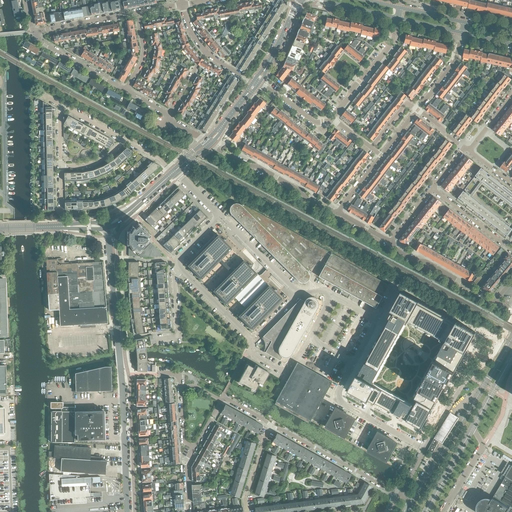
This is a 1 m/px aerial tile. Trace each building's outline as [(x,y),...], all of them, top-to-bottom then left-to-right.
[(284,7),(272,0),(269,0),(270,1),(275,4),(274,6),(282,11),(284,7)] [(471,0),(470,0),(468,7),(468,8),(474,9),(476,1),(471,0)] [(260,3),(253,4),(254,12),(255,13),(258,12),(258,9),(261,8),(260,3)] [(503,6),(500,5),(498,14),(504,15),(506,7),(507,4),(503,3),(503,6)] [(282,11),(274,6),(273,8),(267,5),(266,7),(269,8),(279,15),(282,11)] [(279,15),(269,8),(266,12),(277,19),(279,15)] [(277,19),(266,12),(264,16),(275,23),(277,19)] [(306,12),(304,18),(314,22),(316,16),(306,12)] [(275,23),(264,16),(263,18),(266,19),(264,22),(272,26),(275,23)] [(173,18),(166,19),(166,20),(167,25),(167,27),(171,26),(171,25),(173,25),(173,24),(174,23),(173,18)] [(302,23),(311,27),(314,28),(315,26),(312,25),(314,22),(304,18),(302,23)] [(333,19),(331,27),(337,28),(337,29),(339,21),(339,20),(333,18),(333,19)] [(203,21),(202,21),(197,20),(193,23),(198,28),(203,25),(204,23),(203,22),(203,21)] [(272,26),(264,22),(263,24),(258,21),(257,22),(258,23),(270,30),(272,26)] [(270,30),(258,23),(256,25),(261,27),(260,29),(267,34),(270,30)] [(302,23),(299,29),(309,33),(318,37),(320,31),(317,30),(316,33),(312,31),(312,32),(310,31),(311,27),(302,23)] [(357,24),(355,32),(361,34),(363,26),(363,25),(357,24)] [(200,34),(206,29),(203,25),(198,28),(196,30),(200,34)] [(267,34),(260,29),(258,31),(253,28),(252,30),(255,31),(265,38),(267,34)] [(375,28),(374,29),(373,36),(379,37),(381,29),(375,28)] [(209,32),(206,29),(200,34),(203,38),(209,32)] [(309,33),(299,29),(297,34),(307,38),(309,33)] [(265,38),(255,31),(253,33),(256,35),(255,37),(263,42),(265,38)] [(206,42),(212,36),(209,32),(203,38),(206,42)] [(297,34),(295,39),(304,43),(307,38),(297,34)] [(209,45),(217,39),(217,38),(214,35),(212,36),(206,42),(209,45)] [(410,44),(411,37),(412,36),(405,35),(404,43),(410,44)] [(186,36),(178,38),(177,39),(179,44),(187,41),(186,36)] [(260,45),(250,39),(247,37),(246,39),(251,42),(250,44),(258,49),(260,45)] [(263,42),(255,37),(254,39),(251,37),(250,39),(260,45),(263,42)] [(217,39),(209,45),(213,49),(219,44),(220,43),(217,39)] [(304,43),(295,39),(292,44),(302,49),(304,43)] [(357,41),(358,40),(356,40),(355,39),(350,45),(348,44),(343,50),(347,53),(357,41)] [(423,40),(421,48),(422,47),(427,49),(429,40),(423,39),(423,40)] [(436,42),(429,40),(427,49),(433,50),(435,43),(436,42)] [(40,49),(25,41),(22,46),(37,55),(40,49)] [(189,46),(187,41),(179,44),(179,46),(182,45),(183,49),(189,46)] [(357,41),(347,53),(351,56),(356,50),(354,48),(359,42),(357,41)] [(220,43),(219,44),(213,49),(216,53),(218,52),(222,48),(220,46),(222,45),(220,43)] [(258,49),(250,44),(249,46),(246,45),(245,46),(255,53),(258,49)] [(302,49),(292,44),(290,50),(299,54),(302,55),(303,53),(300,52),(302,49)] [(340,54),(343,50),(337,45),(335,47),(331,44),(330,46),(340,54)] [(193,50),(189,46),(183,49),(187,54),(193,50)] [(224,46),(222,48),(218,52),(222,57),(228,53),(229,51),(225,46),(224,46)] [(255,53),(245,46),(244,48),(246,50),(245,52),(253,57),(255,53)] [(340,54),(330,46),(328,47),(332,50),(331,52),(337,58),(340,54)] [(358,52),(356,50),(351,56),(355,59),(363,49),(362,47),(358,52)] [(407,52),(406,51),(400,47),(397,52),(404,57),(407,52)] [(89,52),(84,50),(84,51),(83,51),(78,48),(75,54),(81,57),(81,56),(83,57),(83,58),(86,60),(86,59),(88,57),(87,57),(88,56),(87,55),(88,54),(89,52)] [(365,50),(363,49),(355,59),(359,62),(364,56),(362,54),(365,50)] [(193,50),(187,54),(186,56),(189,59),(191,58),(196,53),(193,50)] [(253,57),(245,52),(244,54),(239,50),(237,52),(240,54),(251,61),(253,57)] [(297,60),(299,54),(290,50),(287,56),(297,60)] [(88,57),(86,59),(91,61),(95,54),(89,51),(89,52),(88,54),(87,55),(88,56),(87,57),(88,57)] [(477,51),(475,60),(481,61),(481,62),(483,53),(483,52),(477,51)] [(56,65),(58,60),(43,52),(41,57),(56,65)] [(337,58),(331,52),(329,55),(326,52),(324,54),(335,62),(338,58),(337,58)] [(404,57),(397,52),(393,57),(394,57),(400,63),(401,62),(400,62),(404,57)] [(196,64),(199,57),(196,53),(191,58),(196,64)] [(97,60),(99,56),(95,54),(91,61),(93,62),(92,64),(95,65),(96,64),(97,62),(97,61),(97,60)] [(251,61),(240,54),(239,56),(242,57),(240,60),(248,64),(251,61)] [(335,62),(324,54),(323,56),(327,59),(325,61),(331,66),(332,66),(335,62)] [(439,65),(426,55),(424,57),(431,62),(430,64),(432,66),(436,69),(435,69),(436,69),(439,65)] [(426,55),(439,65),(442,61),(438,58),(436,56),(434,59),(429,55),(426,55)] [(500,56),(494,55),(492,64),(498,66),(500,56)] [(100,67),(104,61),(104,59),(99,56),(97,60),(97,61),(97,62),(96,64),(100,67)] [(296,63),(297,60),(287,56),(285,61),(297,66),(298,64),(296,63)] [(506,58),(500,56),(498,66),(504,67),(506,58)] [(202,59),(199,57),(196,64),(198,65),(200,66),(203,68),(202,69),(203,70),(208,63),(202,59)] [(400,63),(394,57),(390,62),(397,67),(400,63)] [(248,64),(240,60),(237,58),(236,60),(234,58),(233,60),(235,62),(243,66),(246,68),(248,64)] [(319,59),(317,61),(328,70),(331,66),(325,61),(325,60),(323,62),(319,59)] [(285,61),(283,67),(291,70),(294,71),(295,71),(294,71),(297,69),(296,68),(297,66),(285,61)] [(328,70),(317,61),(316,63),(320,66),(318,68),(318,69),(319,68),(325,73),(328,70)] [(70,73),(72,69),(60,62),(57,66),(70,73)] [(243,66),(235,62),(234,63),(237,65),(235,67),(242,72),(244,72),(244,71),(246,68),(243,66)] [(390,62),(386,66),(389,69),(393,72),(397,67),(390,62)] [(208,63),(203,70),(205,71),(206,70),(209,72),(210,71),(210,70),(212,65),(208,63)] [(432,66),(430,64),(429,64),(428,66),(423,63),(422,64),(433,73),(435,69),(436,69),(432,66)] [(467,68),(466,66),(461,63),(458,67),(469,75),(470,73),(466,70),(468,68),(467,68)] [(213,64),(212,65),(210,70),(210,71),(212,72),(210,75),(212,76),(214,73),(218,67),(213,64)] [(389,69),(386,66),(382,64),(378,68),(385,73),(389,69)] [(433,73),(422,64),(420,66),(425,70),(423,72),(429,77),(433,73)] [(152,65),(149,69),(154,72),(154,73),(156,74),(159,68),(159,67),(152,65)] [(182,66),(179,71),(186,75),(188,70),(187,69),(182,66)] [(218,67),(214,73),(218,76),(222,69),(218,67)] [(291,70),(283,67),(282,67),(275,76),(282,81),(291,70)] [(469,75),(458,67),(455,71),(456,71),(462,76),(463,74),(467,77),(469,75)] [(148,68),(145,73),(152,76),(154,73),(154,72),(149,69),(148,68)] [(378,68),(375,73),(381,78),(385,73),(378,68)] [(86,83),(89,77),(74,69),(71,74),(86,83)] [(179,71),(177,75),(182,78),(183,79),(186,75),(179,71)] [(429,77),(423,72),(422,74),(417,71),(416,72),(426,81),(429,77)] [(462,76),(456,71),(453,75),(463,83),(465,82),(460,78),(462,76)] [(426,81),(416,72),(414,74),(419,78),(417,80),(423,85),(426,81)] [(126,77),(120,74),(119,73),(116,78),(123,82),(126,77)] [(152,76),(145,73),(143,77),(149,81),(152,76)] [(221,74),(229,79),(236,84),(238,81),(239,81),(239,79),(238,80),(231,75),(230,77),(222,73),(221,74)] [(325,73),(320,79),(322,81),(316,88),(318,90),(329,76),(325,73)] [(375,73),(371,78),(378,83),(381,78),(375,73)] [(496,75),(508,84),(511,79),(505,74),(504,76),(500,74),(498,73),(496,75)] [(220,76),(228,81),(226,83),(234,88),(236,84),(229,79),(221,74),(220,76)] [(176,75),(173,79),(179,83),(182,78),(177,75),(176,75)] [(195,80),(201,83),(204,78),(199,76),(197,75),(195,80)] [(463,83),(453,75),(450,79),(456,84),(457,82),(462,85),(463,83)] [(508,84),(496,75),(495,77),(497,78),(497,79),(500,81),(498,83),(504,88),(505,88),(508,84)] [(329,76),(318,90),(320,91),(326,84),(328,86),(333,79),(329,76)] [(179,83),(173,79),(171,78),(169,83),(171,84),(177,87),(179,83)] [(290,80),(289,82),(287,84),(292,88),(297,81),(292,78),(291,79),(290,80)] [(378,83),(371,78),(367,83),(368,83),(374,88),(378,83)] [(102,92),(105,87),(91,79),(88,84),(102,92)] [(139,89),(142,85),(143,83),(137,79),(133,86),(139,89)] [(333,79),(328,86),(330,87),(324,95),(326,96),(337,83),(333,79)] [(423,85),(417,80),(416,82),(412,79),(410,81),(421,89),(424,85),(423,85)] [(450,79),(447,83),(457,91),(459,89),(454,86),(456,84),(450,79)] [(201,83),(195,80),(192,84),(194,85),(199,88),(199,87),(200,88),(201,88),(203,84),(201,83)] [(302,85),(297,81),(292,88),(297,92),(301,86),(302,85)] [(421,89),(410,81),(409,82),(413,86),(411,88),(417,93),(418,93),(421,89)] [(220,82),(219,84),(224,87),(232,92),(234,88),(226,83),(225,85),(220,82)] [(504,88),(498,83),(496,85),(493,82),(491,85),(501,92),(504,88)] [(335,92),(340,86),(337,83),(326,96),(328,98),(333,90),(335,92)] [(374,88),(368,83),(364,88),(371,93),(375,88),(374,88)] [(457,91),(447,83),(444,87),(450,92),(451,90),(456,93),(457,91)] [(224,87),(219,84),(218,85),(223,89),(221,91),(229,96),(232,92),(224,87)] [(143,93),(147,87),(142,85),(139,89),(138,91),(143,93)] [(501,92),(491,85),(490,87),(492,89),(491,91),(498,96),(501,92)] [(148,86),(147,87),(143,93),(148,96),(149,95),(151,90),(152,88),(148,86)] [(301,86),(297,92),(296,93),(301,96),(306,89),(301,86)] [(417,93),(411,88),(409,86),(404,93),(409,96),(408,97),(411,100),(417,93)] [(450,92),(444,87),(443,86),(440,90),(451,99),(452,97),(448,94),(450,92)] [(364,88),(360,93),(366,98),(367,98),(371,93),(364,88)] [(119,101),(122,97),(109,89),(106,94),(119,101)] [(154,92),(151,90),(149,95),(155,98),(159,91),(156,89),(154,92)] [(306,89),(301,96),(306,100),(311,93),(306,89)] [(451,99),(440,90),(437,94),(443,99),(445,97),(449,101),(451,99)] [(221,91),(220,92),(219,94),(227,99),(229,96),(221,91)] [(397,97),(403,101),(407,96),(400,91),(398,94),(396,92),(394,94),(397,97)] [(486,91),(484,93),(494,101),(498,96),(491,91),(490,93),(486,91)] [(227,99),(219,94),(216,92),(213,96),(217,98),(224,103),(227,99)] [(366,98),(360,93),(359,92),(356,97),(363,102),(366,98)] [(316,97),(311,93),(306,100),(310,104),(311,103),(316,97)] [(494,101),(484,93),(483,96),(486,98),(484,100),(491,105),(494,101)] [(173,97),(172,96),(167,94),(164,98),(171,102),(173,97)] [(403,101),(397,97),(395,99),(391,95),(389,97),(400,106),(403,102),(403,101)] [(224,103),(217,98),(213,96),(212,98),(210,97),(209,98),(214,102),(222,107),(224,103)] [(316,107),(321,100),(316,96),(316,97),(311,103),(316,107)] [(363,102),(356,97),(352,102),(356,105),(357,106),(358,107),(359,107),(363,102)] [(400,106),(389,97),(388,99),(392,102),(391,104),(390,104),(397,109),(397,110),(400,106)] [(171,102),(164,98),(162,103),(167,106),(168,106),(171,102)] [(259,98),(256,103),(262,108),(261,108),(262,108),(266,103),(259,98)] [(429,113),(439,99),(437,98),(432,105),(430,103),(425,110),(429,113)] [(441,101),(439,99),(429,113),(433,116),(438,109),(436,108),(441,101)] [(321,110),(326,103),(321,100),(316,107),(321,110)] [(491,105),(484,100),(483,102),(480,100),(478,102),(488,110),(491,105)] [(43,113),(54,113),(54,111),(52,111),(52,108),(53,108),(53,107),(48,107),(48,105),(49,105),(43,102),(43,107),(43,108),(41,108),(41,112),(38,112),(38,114),(40,114),(41,113),(41,112),(43,112),(43,113)] [(143,116),(146,111),(130,102),(127,107),(136,111),(137,113),(143,116)] [(184,103),(182,102),(180,107),(186,110),(188,106),(190,107),(190,106),(184,103)] [(214,102),(213,104),(212,106),(219,111),(222,107),(214,102)] [(262,108),(256,103),(255,102),(251,107),(258,112),(261,108),(262,108)] [(488,110),(478,102),(476,104),(479,107),(478,109),(484,114),(488,110)] [(384,103),(383,105),(394,113),(397,109),(390,104),(389,106),(384,103)] [(204,106),(206,108),(209,109),(217,114),(219,111),(212,106),(210,107),(205,104),(204,106)] [(440,111),(438,109),(433,116),(437,119),(447,106),(445,104),(440,111)] [(394,113),(383,105),(381,107),(386,110),(384,112),(391,117),(394,113)] [(447,106),(437,119),(441,122),(442,120),(444,121),(447,117),(445,116),(446,115),(444,114),(449,107),(447,106)] [(186,110),(180,107),(177,111),(179,112),(183,115),(186,110)] [(258,112),(251,107),(247,112),(248,113),(254,117),(258,112)] [(271,112),(270,114),(274,118),(275,117),(280,111),(275,107),(271,112)] [(122,108),(119,113),(127,117),(128,116),(124,113),(126,110),(122,108)] [(209,109),(208,111),(207,113),(214,118),(217,114),(209,109)] [(474,109),(472,111),(481,119),(485,114),(484,114),(478,109),(477,111),(474,109)] [(280,111),(275,117),(280,121),(285,114),(280,110),(280,111)] [(346,120),(351,113),(346,110),(341,116),(346,120)] [(391,117),(384,112),(383,114),(378,111),(377,113),(387,121),(391,117)] [(481,119),(472,111),(470,114),(473,116),(471,118),(473,119),(478,123),(481,119)] [(207,113),(205,115),(204,117),(212,122),(214,118),(207,113)] [(248,113),(244,118),(251,123),(255,118),(254,117),(248,113)] [(351,124),(356,117),(351,113),(346,120),(351,124)] [(387,121),(377,113),(375,114),(380,118),(378,120),(384,125),(387,121)] [(285,114),(280,121),(278,124),(275,127),(277,129),(282,124),(282,123),(282,122),(285,124),(289,118),(289,119),(290,118),(285,114)] [(462,114),(460,116),(470,123),(473,119),(471,118),(467,114),(465,116),(462,114)] [(511,121),(505,115),(502,119),(510,125),(511,121)] [(69,127),(73,119),(68,116),(67,119),(64,117),(63,117),(63,121),(64,121),(65,122),(64,124),(69,127)] [(470,123),(460,116),(458,118),(461,121),(460,123),(467,128),(470,123)] [(204,117),(203,119),(202,121),(210,126),(212,122),(204,117)] [(416,126),(410,133),(412,134),(423,121),(419,117),(414,124),(416,126)] [(251,123),(244,118),(240,122),(246,127),(249,129),(252,131),(253,130),(251,128),(251,127),(249,125),(251,123)] [(285,124),(284,125),(289,129),(294,122),(289,119),(289,118),(285,124)] [(73,119),(69,127),(74,129),(78,121),(73,119)] [(372,119),(371,120),(381,129),(384,125),(378,120),(377,122),(372,119)] [(510,125),(502,119),(499,122),(507,128),(510,125)] [(196,120),(195,121),(207,130),(210,126),(202,121),(201,123),(196,120)] [(381,129),(371,120),(369,122),(374,126),(372,128),(378,133),(381,129)] [(83,124),(78,121),(74,129),(79,132),(83,124)] [(207,130),(195,121),(193,123),(198,126),(197,129),(203,133),(204,133),(205,133),(205,132),(207,130)] [(426,124),(423,121),(412,134),(414,136),(419,128),(422,130),(426,124)] [(240,122),(236,127),(243,132),(246,127),(240,122)] [(294,122),(289,129),(294,133),(299,126),(294,122)] [(467,128),(460,123),(458,125),(455,122),(453,125),(463,132),(467,128)] [(499,122),(496,125),(504,131),(507,128),(499,122)] [(83,124),(79,132),(84,135),(88,127),(83,124)] [(426,124),(422,130),(424,132),(419,138),(421,140),(422,137),(430,127),(426,124)] [(463,132),(453,125),(452,127),(455,130),(453,132),(460,137),(463,132)] [(504,131),(496,125),(494,129),(502,135),(504,131)] [(304,130),(299,126),(294,133),(299,136),(304,130)] [(93,130),(88,127),(84,135),(89,137),(93,130)] [(243,132),(236,127),(232,132),(233,132),(239,137),(243,132)] [(378,133),(372,128),(371,130),(366,127),(365,129),(376,137),(379,133),(378,133)] [(430,127),(422,137),(424,139),(427,135),(430,136),(432,137),(434,135),(432,133),(435,130),(430,127)] [(332,141),(334,138),(340,132),(336,129),(328,138),(332,141)] [(376,137),(365,129),(364,130),(368,134),(366,136),(373,141),(376,137)] [(93,130),(89,137),(94,140),(98,132),(93,130)] [(309,133),(304,130),(299,136),(304,140),(304,139),(309,133)] [(415,136),(414,136),(412,134),(410,133),(408,131),(405,135),(416,144),(417,142),(413,139),(415,136)] [(103,135),(98,132),(94,140),(99,143),(103,135)] [(239,137),(233,132),(229,137),(236,142),(240,137),(239,137)] [(309,133),(304,139),(309,143),(314,136),(309,132),(309,133)] [(335,146),(343,135),(340,132),(334,138),(336,140),(333,144),(335,146)] [(108,138),(103,135),(99,143),(104,146),(108,138)] [(342,144),(347,138),(343,135),(335,146),(337,147),(340,143),(342,144)] [(416,144),(405,135),(402,139),(402,140),(408,144),(410,142),(414,146),(416,144)] [(319,140),(314,136),(309,143),(313,146),(314,147),(316,144),(318,141),(319,140)] [(114,141),(108,138),(104,146),(109,149),(109,147),(111,147),(114,145),(112,144),(113,141),(114,141)] [(352,141),(347,138),(342,144),(340,147),(342,149),(344,146),(347,147),(352,141)] [(442,139),(440,141),(450,149),(453,144),(447,139),(445,141),(442,139)] [(402,140),(399,144),(410,152),(411,150),(407,146),(408,144),(402,140)] [(314,147),(313,146),(313,147),(318,151),(323,144),(318,141),(316,144),(314,147)] [(450,149),(440,141),(438,143),(441,146),(440,147),(440,148),(446,153),(450,149)] [(245,143),(245,144),(241,151),(246,154),(250,146),(245,144),(245,143)] [(399,144),(396,148),(402,152),(404,150),(408,154),(410,152),(399,144)] [(255,149),(250,146),(246,154),(252,157),(252,156),(256,150),(255,149)] [(132,154),(133,151),(127,148),(126,148),(127,148),(126,149),(126,148),(121,152),(127,158),(132,154)] [(256,148),(255,149),(256,150),(252,156),(257,159),(261,152),(256,148)] [(402,152),(396,148),(393,152),(404,160),(405,158),(401,154),(402,152)] [(436,148),(434,150),(444,158),(447,153),(446,153),(440,148),(439,150),(436,148)] [(370,155),(363,150),(362,152),(357,149),(356,151),(367,159),(370,155)] [(444,158),(434,150),(432,153),(435,155),(433,157),(433,156),(433,157),(440,162),(444,158)] [(367,159),(356,151),(354,152),(359,156),(357,158),(357,157),(357,158),(363,163),(367,159)] [(121,152),(117,156),(123,162),(127,158),(121,152)] [(267,155),(261,152),(257,159),(263,162),(267,155)] [(404,160),(393,152),(390,155),(396,160),(398,158),(402,162),(404,160)] [(272,157),(267,155),(263,162),(268,165),(272,157)] [(396,160),(390,155),(387,159),(397,167),(399,165),(395,162),(396,160)] [(123,162),(117,156),(113,160),(119,166),(120,168),(125,164),(123,162)] [(363,163),(357,158),(355,160),(351,156),(349,158),(360,166),(363,163)] [(440,162),(433,157),(431,158),(428,156),(426,158),(436,166),(440,162)] [(474,162),(466,156),(462,160),(470,166),(474,162)] [(278,161),(272,157),(268,165),(273,168),(277,162),(278,161)] [(360,166),(349,158),(348,160),(352,164),(351,166),(357,170),(360,166)] [(436,166),(426,158),(425,161),(428,163),(426,165),(433,170),(436,166)] [(387,159),(384,163),(390,168),(392,166),(396,169),(397,167),(387,159)] [(119,166),(113,160),(108,162),(113,170),(118,167),(119,166)] [(470,166),(462,160),(459,165),(467,171),(470,166)] [(113,170),(108,162),(103,165),(107,174),(113,170)] [(147,166),(153,173),(158,169),(157,168),(159,166),(160,166),(153,162),(153,163),(154,163),(153,163),(152,162),(147,166)] [(277,162),(273,168),(273,169),(278,172),(282,164),(277,162)] [(511,167),(505,162),(501,168),(503,169),(502,170),(511,177),(511,167)] [(384,163),(380,167),(391,175),(393,173),(388,170),(390,168),(384,163)] [(282,164),(278,172),(283,175),(284,174),(287,167),(282,164)] [(357,170),(351,166),(349,168),(345,164),(344,166),(354,175),(357,171),(357,170)] [(107,174),(103,165),(98,168),(100,173),(101,176),(102,178),(108,176),(107,174)] [(422,165),(420,167),(430,175),(433,170),(426,165),(425,167),(422,165)] [(467,171),(459,165),(456,169),(463,175),(467,171)] [(147,166),(143,170),(149,176),(153,173),(147,166)] [(288,166),(287,167),(284,174),(289,177),(293,170),(292,169),(288,166)] [(354,175),(344,166),(342,168),(346,172),(345,174),(351,179),(354,175)] [(391,175),(380,167),(377,171),(378,171),(384,176),(386,174),(390,177),(391,175)] [(430,175),(420,167),(418,170),(421,172),(419,174),(420,174),(426,179),(430,175)] [(101,176),(100,173),(98,168),(93,170),(96,178),(101,176)] [(457,200),(506,238),(511,229),(511,191),(482,168),(476,176),(477,177),(475,180),(482,185),(473,195),(467,190),(465,192),(464,191),(457,200)] [(463,175),(456,169),(452,173),(460,179),(463,175)] [(96,178),(93,170),(87,171),(89,180),(95,178),(96,178)] [(143,170),(139,174),(145,180),(149,176),(143,170)] [(293,170),(289,177),(294,180),(299,172),(294,170),(293,170)] [(378,171),(375,175),(386,183),(387,181),(383,178),(384,176),(378,171)] [(304,175),(299,172),(294,180),(300,183),(304,175)] [(351,179),(345,174),(343,176),(339,172),(337,174),(348,183),(351,179)] [(452,173),(449,176),(457,182),(460,179),(452,173)] [(139,174),(135,177),(141,184),(145,180),(139,174)] [(348,183),(337,174),(336,176),(340,179),(339,181),(345,186),(345,187),(348,183)] [(415,174),(414,176),(423,184),(427,180),(426,179),(420,174),(418,176),(415,174)] [(304,175),(300,183),(305,186),(309,179),(304,175)] [(375,175),(372,179),(378,184),(380,182),(384,185),(386,183),(375,175)] [(423,184),(414,176),(412,179),(415,181),(413,183),(413,182),(412,183),(419,188),(420,188),(423,184)] [(457,182),(449,176),(447,180),(455,186),(457,182)] [(141,184),(135,177),(130,181),(136,188),(141,184)] [(309,179),(305,186),(305,187),(310,190),(314,182),(309,179)] [(378,184),(372,179),(369,183),(379,191),(381,189),(377,186),(378,184)] [(345,186),(339,181),(337,183),(332,180),(331,182),(342,190),(345,186)] [(455,186),(447,180),(444,183),(452,189),(455,186)] [(136,188),(130,181),(126,185),(132,192),(136,188)] [(315,193),(319,186),(314,182),(310,190),(315,193)] [(342,190),(331,182),(329,184),(334,187),(332,189),(339,194),(342,190)] [(408,182),(406,185),(416,192),(419,188),(412,183),(411,184),(408,182)] [(379,191),(369,183),(366,187),(372,192),(374,190),(378,193),(379,191)] [(452,189),(444,183),(441,186),(449,193),(452,189)] [(332,189),(331,191),(322,184),(321,186),(336,198),(339,194),(332,189)] [(132,192),(126,185),(122,189),(128,196),(132,192)] [(416,192),(406,185),(404,187),(407,189),(406,191),(413,196),(416,192)] [(336,198),(321,186),(319,188),(328,195),(326,197),(333,202),(336,198)] [(365,186),(362,190),(373,198),(374,197),(370,193),(372,192),(366,187),(365,186)] [(176,189),(175,191),(182,198),(185,194),(178,187),(176,189)] [(122,189),(118,191),(123,199),(128,196),(122,189)] [(373,198),(362,190),(359,194),(365,199),(367,197),(371,200),(373,198)] [(118,191),(113,194),(117,202),(123,199),(118,191)] [(175,191),(171,194),(178,201),(182,198),(175,191)] [(413,196),(406,191),(404,193),(401,191),(399,193),(409,201),(413,196)] [(117,202),(113,194),(113,192),(108,194),(112,205),(117,202)] [(409,201),(399,193),(398,196),(401,198),(399,200),(400,200),(406,205),(409,201)] [(112,205),(108,194),(103,196),(104,198),(107,207),(112,205)] [(171,194),(167,198),(174,205),(178,201),(171,194)] [(442,203),(434,197),(430,201),(438,207),(442,203)] [(104,198),(99,199),(100,208),(107,207),(104,198)] [(174,205),(167,198),(164,201),(171,208),(174,205)] [(352,214),(360,199),(358,198),(354,205),(351,204),(347,211),(352,214)] [(360,199),(352,214),(356,216),(360,209),(358,207),(362,200),(360,199)] [(406,205),(400,200),(398,202),(395,200),(393,202),(403,210),(406,206),(406,205)] [(164,201),(160,205),(167,212),(171,208),(164,201)] [(430,201),(427,206),(435,212),(438,207),(430,201)] [(403,210),(393,202),(391,205),(394,207),(393,209),(399,214),(400,214),(403,210)] [(243,204),(242,204),(241,205),(240,204),(239,204),(238,203),(237,203),(236,203),(235,203),(234,204),(233,204),(232,205),(231,206),(231,207),(230,207),(230,208),(230,209),(230,210),(230,211),(230,212),(230,213),(231,214),(232,215),(298,281),(299,281),(300,282),(301,283),(302,283),(303,283),(304,283),(305,282),(306,282),(307,282),(307,281),(308,281),(308,280),(309,280),(309,279),(309,278),(310,277),(310,276),(310,275),(309,274),(309,273),(308,272),(308,271),(328,251),(243,204)] [(360,209),(356,216),(361,218),(367,207),(369,204),(367,203),(363,210),(360,209)] [(377,213),(379,210),(381,208),(378,206),(376,204),(376,205),(372,211),(370,214),(369,214),(365,221),(371,224),(377,213)] [(167,212),(160,205),(156,208),(163,216),(167,212)] [(399,214),(393,209),(389,206),(387,209),(390,211),(389,213),(390,213),(390,214),(396,219),(399,214)] [(427,206),(424,209),(432,215),(435,212),(427,206)] [(367,207),(361,218),(365,221),(369,214),(370,214),(372,211),(370,210),(369,213),(367,212),(369,208),(367,207)] [(163,216),(156,208),(153,212),(160,219),(163,216)] [(198,208),(195,211),(203,220),(207,217),(198,208)] [(424,209),(421,212),(429,218),(432,215),(424,209)] [(449,221),(455,213),(450,209),(444,217),(449,221)] [(203,220),(195,211),(191,215),(200,224),(203,220)] [(153,212),(149,215),(156,223),(160,219),(153,212)] [(429,218),(421,212),(419,216),(427,222),(429,218)] [(396,219),(390,214),(388,213),(385,218),(392,223),(396,219)] [(459,217),(455,213),(449,221),(453,224),(459,217)] [(156,223),(149,215),(145,219),(154,228),(158,224),(156,223)] [(200,224),(191,215),(188,219),(189,220),(196,228),(200,224)] [(419,216),(416,219),(424,225),(427,222),(419,216)] [(458,228),(464,220),(459,217),(453,224),(458,228)] [(392,223),(385,218),(381,222),(382,222),(389,228),(392,223)] [(416,219),(414,222),(420,227),(422,228),(424,225),(416,219)] [(189,220),(186,224),(193,231),(196,228),(189,220)] [(468,223),(464,220),(458,228),(462,231),(468,223)] [(389,228),(382,222),(378,227),(385,232),(389,228)] [(420,227),(414,222),(410,227),(416,231),(420,227)] [(467,234),(473,227),(468,223),(462,231),(467,235),(467,234)] [(193,231),(186,224),(182,227),(189,235),(193,231)] [(150,235),(140,225),(136,229),(134,227),(133,227),(134,227),(131,232),(129,232),(128,232),(129,232),(129,243),(128,243),(128,244),(129,244),(129,245),(128,256),(141,256),(141,258),(143,257),(144,257),(145,257),(147,256),(148,256),(149,256),(150,257),(152,257),(153,258),(154,258),(154,256),(165,257),(148,239),(148,237),(150,235)] [(182,227),(178,231),(185,238),(189,235),(182,227)] [(416,231),(410,227),(407,231),(413,236),(416,231)] [(470,237),(476,229),(473,227),(467,234),(470,237)] [(219,228),(185,263),(186,264),(191,270),(196,274),(202,280),(211,290),(217,295),(221,299),(227,305),(253,331),(287,296),(279,288),(283,285),(246,248),(242,252),(219,228)] [(480,232),(476,229),(470,237),(474,240),(480,232)] [(185,238),(178,231),(175,234),(182,242),(185,238)] [(413,236),(407,231),(404,235),(410,240),(413,236)] [(477,242),(483,234),(480,232),(474,240),(477,242)] [(175,234),(171,238),(178,245),(182,242),(175,234)] [(487,237),(483,234),(477,242),(480,245),(487,237)] [(410,240),(404,235),(400,240),(401,241),(406,245),(410,240)] [(484,247),(490,240),(487,237),(480,245),(484,247)] [(178,245),(171,238),(167,242),(174,249),(178,245)] [(451,239),(450,241),(446,248),(448,249),(452,242),(453,242),(454,240),(451,239)] [(174,249),(167,242),(165,240),(162,244),(170,253),(174,249)] [(493,242),(490,240),(484,247),(487,250),(493,242)] [(418,252),(422,245),(418,242),(414,249),(418,252)] [(496,245),(497,245),(493,242),(487,250),(491,253),(496,245)] [(422,245),(418,252),(423,254),(427,247),(423,244),(423,245),(422,245)] [(494,255),(500,248),(496,245),(491,253),(494,255)] [(427,247),(423,254),(428,257),(432,250),(427,247)] [(432,250),(428,257),(433,260),(437,252),(432,250)] [(437,252),(433,260),(438,262),(442,255),(437,252)] [(388,285),(331,253),(318,276),(375,308),(388,285)] [(447,258),(442,255),(438,262),(442,265),(447,258)] [(452,261),(447,258),(442,265),(447,268),(452,261)] [(511,265),(511,264),(504,258),(505,259),(501,263),(509,270),(511,265)] [(103,262),(98,262),(95,262),(71,264),(70,263),(62,263),(62,259),(61,259),(62,261),(57,261),(57,260),(47,260),(49,311),(59,310),(60,326),(108,323),(106,305),(103,262)] [(452,261),(447,268),(452,271),(457,263),(452,261)] [(457,263),(452,271),(457,273),(461,266),(457,263)] [(509,270),(501,263),(497,267),(505,274),(509,270)] [(466,269),(461,266),(457,273),(462,276),(466,269)] [(505,274),(497,267),(493,272),(501,278),(505,274)] [(471,271),(466,269),(462,276),(467,279),(471,272),(470,272),(471,271)] [(475,274),(471,272),(467,279),(471,282),(475,275),(476,276),(478,274),(476,273),(476,274),(475,274)] [(493,272),(490,276),(497,283),(501,278),(493,272)] [(481,277),(480,275),(473,282),(477,284),(482,278),(481,277)] [(490,276),(486,281),(494,287),(497,283),(490,276)] [(494,287),(486,281),(480,287),(490,292),(494,287)] [(358,375),(350,390),(369,401),(370,399),(372,400),(394,412),(395,413),(400,416),(400,417),(400,418),(401,419),(402,420),(403,420),(403,419),(404,419),(405,418),(407,419),(422,428),(446,385),(447,386),(476,333),(402,292),(391,312),(394,313),(367,363),(366,363),(359,375),(358,375)] [(261,337),(261,338),(262,339),(263,339),(263,340),(263,341),(264,341),(264,342),(264,343),(264,344),(265,345),(265,346),(264,347),(264,348),(264,349),(264,350),(263,351),(263,352),(264,351),(280,360),(282,356),(283,357),(284,357),(285,357),(286,357),(287,357),(288,357),(289,356),(290,356),(291,355),(291,354),(292,353),(317,308),(316,308),(316,307),(317,307),(317,306),(317,305),(317,304),(317,303),(317,302),(316,302),(316,301),(315,300),(314,299),(313,299),(312,298),(311,298),(310,298),(309,298),(309,299),(308,299),(307,299),(307,300),(306,300),(306,301),(305,301),(300,298),(300,299),(263,336),(262,337),(261,337)] [(147,361),(146,349),(145,338),(135,340),(136,350),(137,361),(137,366),(137,371),(147,371),(147,361)] [(297,362),(294,368),(276,401),(310,420),(332,381),(297,362)] [(255,369),(255,368),(248,364),(239,381),(255,390),(259,383),(262,384),(269,372),(257,365),(255,369)] [(111,366),(105,367),(75,373),(75,386),(76,392),(81,392),(106,391),(112,391),(112,385),(111,366)] [(75,435),(75,411),(74,411),(74,407),(63,407),(63,402),(51,402),(50,408),(51,408),(51,442),(74,442),(74,435),(75,435)] [(233,419),(238,411),(225,405),(221,412),(233,419)] [(353,418),(342,412),(335,409),(325,426),(343,436),(353,418)] [(75,411),(75,435),(77,434),(77,440),(104,439),(103,411),(75,411)] [(238,411),(233,419),(246,426),(250,418),(238,411)] [(450,414),(434,439),(443,445),(458,419),(450,414)] [(250,418),(246,426),(258,433),(262,425),(250,418)] [(215,424),(213,428),(225,434),(226,435),(227,433),(225,432),(226,428),(223,426),(216,422),(215,424)] [(213,428),(211,431),(218,436),(219,434),(223,437),(225,434),(213,428)] [(211,431),(209,435),(219,441),(220,440),(220,439),(217,437),(218,436),(211,431)] [(276,435),(272,441),(273,441),(285,448),(289,440),(277,433),(276,435)] [(393,450),(397,443),(379,433),(369,451),(387,461),(391,454),(393,450)] [(209,435),(207,439),(217,445),(218,443),(219,441),(209,435)] [(438,439),(435,437),(428,451),(432,453),(439,441),(438,439)] [(207,439),(204,443),(215,449),(217,445),(207,439)] [(289,440),(285,448),(297,455),(301,447),(289,440)] [(243,454),(251,457),(255,444),(247,441),(243,454)] [(204,443),(202,446),(213,452),(214,451),(215,449),(204,443)] [(40,465),(48,465),(48,445),(40,445),(40,465)] [(90,456),(91,448),(54,445),(54,451),(51,451),(51,452),(49,451),(49,457),(62,458),(100,460),(100,457),(90,456)] [(202,446),(200,450),(214,458),(214,457),(215,456),(212,454),(213,452),(202,446)] [(301,447),(297,455),(309,462),(314,454),(301,447)] [(200,450),(198,454),(206,458),(209,460),(210,458),(213,459),(214,458),(200,450)] [(198,454),(196,457),(210,465),(211,464),(211,463),(208,462),(209,460),(206,458),(198,454)] [(251,457),(243,454),(239,468),(247,470),(251,457)] [(263,467),(272,470),(276,456),(267,454),(263,467)] [(314,454),(309,462),(314,464),(312,467),(314,468),(315,465),(322,468),(326,460),(314,454)] [(196,457),(194,461),(205,467),(206,465),(209,467),(210,465),(196,457)] [(105,474),(106,461),(100,460),(62,458),(61,471),(105,474)] [(326,460),(322,468),(334,475),(338,467),(326,460)] [(194,461),(192,465),(201,470),(203,471),(204,469),(205,467),(194,461)] [(289,464),(286,463),(281,480),(284,481),(289,464)] [(511,511),(511,466),(502,483),(493,498),(491,500),(490,499),(489,499),(488,499),(487,499),(486,499),(485,499),(484,499),(483,500),(482,500),(481,501),(480,501),(480,502),(479,503),(479,504),(478,505),(478,506),(477,507),(477,508),(477,509),(478,510),(478,511),(511,511)] [(142,473),(141,473),(141,476),(151,475),(151,472),(153,472),(152,469),(154,469),(154,470),(159,469),(158,467),(154,467),(150,467),(150,469),(142,470),(142,472),(142,473)] [(272,470),(263,467),(259,481),(267,483),(272,470)] [(338,467),(334,475),(346,482),(350,475),(351,474),(338,467)] [(247,470),(239,468),(234,481),(243,484),(247,470)] [(90,493),(90,486),(93,486),(92,477),(80,478),(79,476),(49,474),(50,501),(51,501),(51,500),(94,497),(93,493),(90,493)] [(243,484),(234,481),(230,495),(239,497),(243,484)] [(267,483),(259,481),(255,494),(263,497),(267,483)] [(364,482),(358,494),(363,503),(372,486),(364,482)] [(143,488),(142,488),(142,491),(143,491),(143,492),(151,491),(151,492),(152,492),(160,491),(160,490),(156,491),(156,486),(155,483),(151,483),(151,485),(143,485),(143,486),(143,487),(143,488)] [(143,497),(143,498),(143,500),(153,500),(155,500),(157,499),(156,497),(156,494),(162,494),(162,491),(160,491),(152,492),(152,494),(143,495),(143,497)] [(336,497),(331,498),(332,507),(348,505),(346,496),(338,497),(338,493),(335,494),(336,497)] [(358,494),(346,496),(348,505),(363,503),(358,494)] [(332,507),(331,498),(316,500),(317,509),(332,507)] [(317,509),(316,500),(301,502),(302,511),(317,509)] [(290,511),(302,511),(301,502),(286,503),(286,511),(290,511)] [(286,511),(286,503),(270,505),(271,511),(286,511)]
